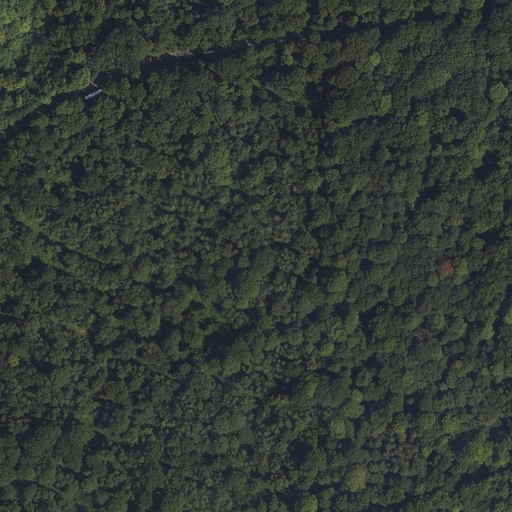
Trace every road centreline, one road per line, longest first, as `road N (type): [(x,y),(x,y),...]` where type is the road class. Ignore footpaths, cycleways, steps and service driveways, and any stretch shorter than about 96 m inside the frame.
road 1 (primary): [(0,140),(133,61),(503,0)]
road 2 (track): [(316,511),(323,53),(315,30)]
road 3 (track): [(364,511),(511,462)]
